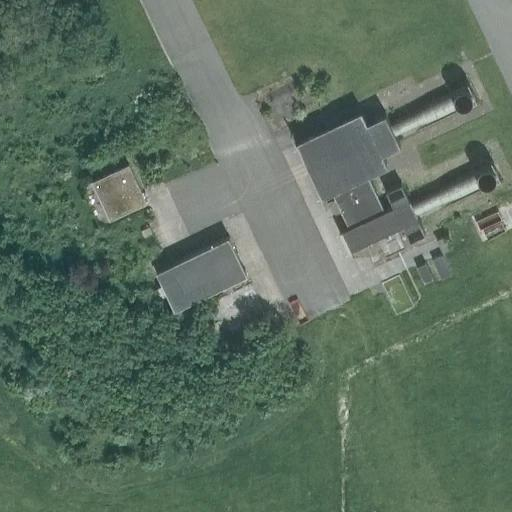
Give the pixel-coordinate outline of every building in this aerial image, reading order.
[(426,236),(417,217),(402,185),(387,193),(394,208),(385,212),(367,174),(387,164),(381,151),(387,148),(389,153),(402,147),(384,109),(371,115),(373,119),(367,122),(361,109),(336,121),(331,110),(320,116),(325,126),(296,139),(323,195),(331,191),(349,229),(343,232),(343,231),(340,233),(350,253),(352,252),(403,228),(410,243),(426,236)] [(146,202),(141,191),(128,164),(92,182),(109,219),(146,202)] [(155,271),(174,310),(188,303),(188,302),(247,273),(229,236),(170,265),(169,264),(155,271)] [(443,258),(433,262),(442,281),(452,277),(443,258)] [(426,266),(418,270),(425,285),(433,281),(426,266)]
